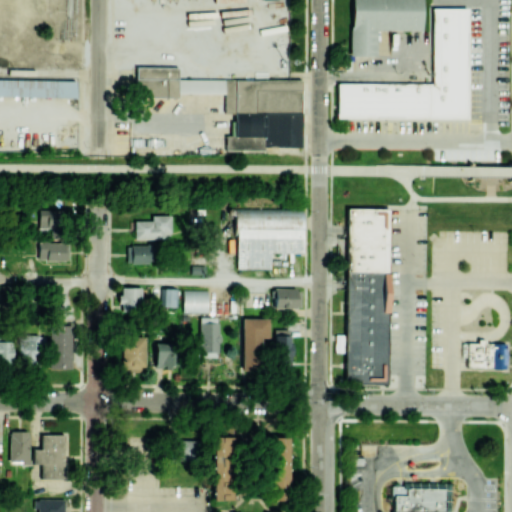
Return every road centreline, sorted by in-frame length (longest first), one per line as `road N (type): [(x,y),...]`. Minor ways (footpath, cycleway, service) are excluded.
road 1 (residential): [(0,400),(511,405)]
road 2 (residential): [(321,404),(321,0)]
road 3 (residential): [(99,213),(96,511)]
road 4 (residential): [(97,149),(97,0)]
